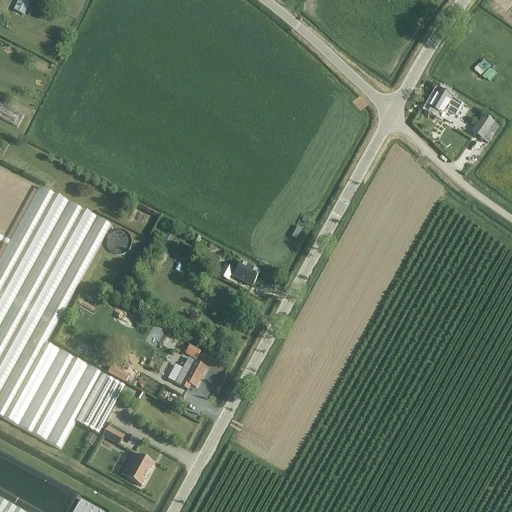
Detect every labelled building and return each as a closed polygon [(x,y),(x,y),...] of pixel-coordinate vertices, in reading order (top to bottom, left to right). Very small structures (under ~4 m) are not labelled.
[(23,0),(18,0),(13,11),(24,16),(30,3),(23,0)] [(472,68),(479,75),(490,66),(483,59),(472,68)] [(486,71),(480,75),(485,81),(490,77),(486,71)] [(428,110),(441,117),(445,110),(453,114),(457,108),(449,103),(436,96),(428,110)] [(0,118),(19,128),(25,116),(0,103),(0,118)] [(483,116),(472,134),(488,144),(500,126),(483,116)] [(0,261),(0,416),(61,450),(76,423),(99,436),(126,388),(46,344),(111,226),(41,187),(0,261)] [(297,227),(292,238),(296,240),(302,229),(297,227)] [(168,250),(173,239),(163,234),(157,245),(168,250)] [(195,235),(191,245),(197,248),(201,238),(195,235)] [(231,276),(252,287),(260,273),(242,263),(237,272),(225,265),(218,277),(228,282),(231,276)] [(183,353),(196,360),(200,351),(187,344),(183,353)] [(180,386),(188,390),(191,385),(196,388),(207,369),(194,362),(195,360),(190,358),(187,362),(184,369),(175,383),(177,384),(180,386)] [(129,374),(112,365),(108,373),(125,382),(129,374)] [(119,447),(124,437),(108,429),(103,438),(119,447)] [(90,435),(86,442),(91,445),(96,438),(90,435)] [(142,487),(154,465),(139,457),(126,478),(142,487)] [(0,511),(20,511),(0,500),(0,511)]
